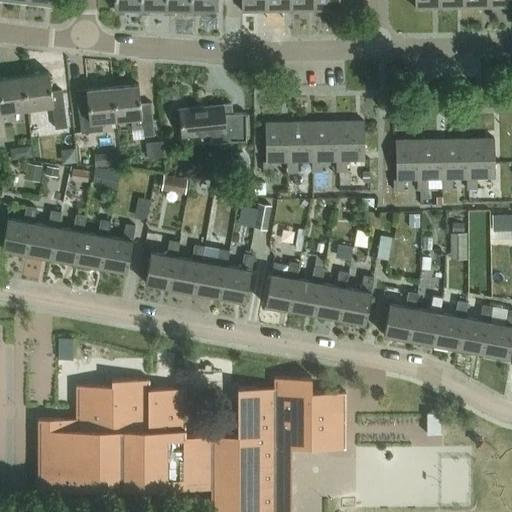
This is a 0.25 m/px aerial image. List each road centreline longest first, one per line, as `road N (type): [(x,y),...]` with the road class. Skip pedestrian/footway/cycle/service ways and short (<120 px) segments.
road 1 (unclassified): [(511,414),(459,397),(412,368),(0,293)]
road 2 (residential): [(377,52),(226,53),(85,41)]
road 3 (residential): [(511,49),(377,52)]
